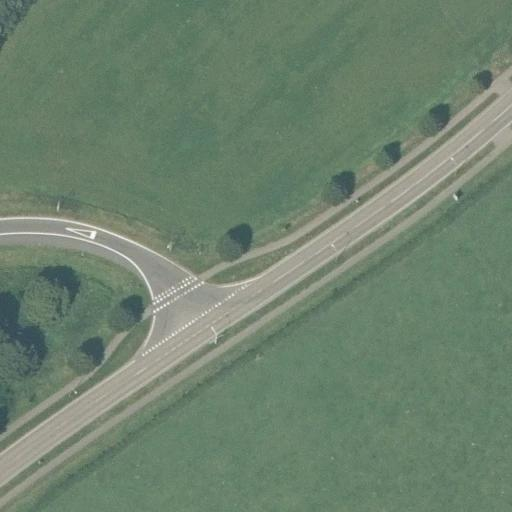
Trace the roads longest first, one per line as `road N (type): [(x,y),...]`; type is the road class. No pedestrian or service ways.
road 1 (secondary): [(204,328),(413,186),(511,101)]
road 2 (secondary): [(0,469),(204,328)]
road 3 (motorway): [(0,227),(117,244),(151,265),(204,328)]
